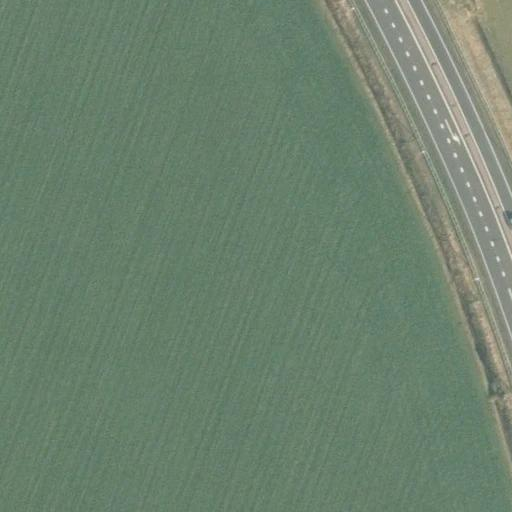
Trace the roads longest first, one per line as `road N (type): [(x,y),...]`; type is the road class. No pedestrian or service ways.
road 1 (trunk): [(370,0),(472,214),(511,325)]
road 2 (trunk): [(511,220),(411,0)]
